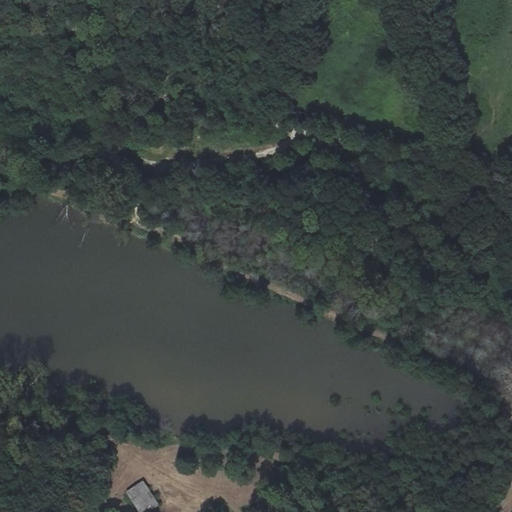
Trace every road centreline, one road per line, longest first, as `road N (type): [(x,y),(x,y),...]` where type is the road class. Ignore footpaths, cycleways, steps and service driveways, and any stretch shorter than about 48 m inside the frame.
road 1 (track): [(511,190),(245,116),(22,0)]
road 2 (track): [(137,217),(483,383),(507,404),(511,428)]
road 3 (track): [(236,511),(157,474),(58,400),(0,395)]
road 4 (track): [(296,129),(288,145),(259,158),(158,166),(143,202)]
